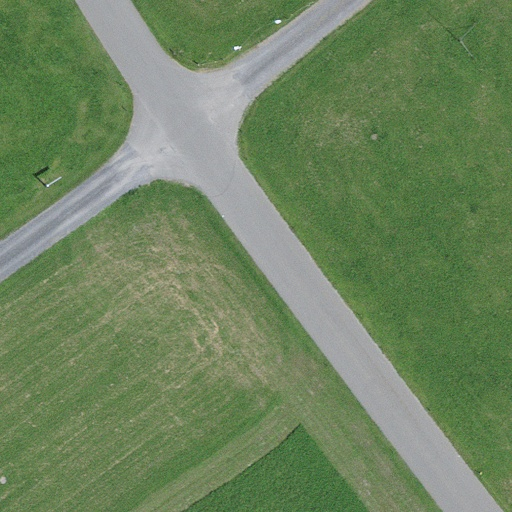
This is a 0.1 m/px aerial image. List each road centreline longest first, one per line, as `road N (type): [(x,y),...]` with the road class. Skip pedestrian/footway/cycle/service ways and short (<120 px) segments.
road 1 (tertiary): [(103,0),(178,124),(474,511)]
road 2 (track): [(336,0),(0,254)]
